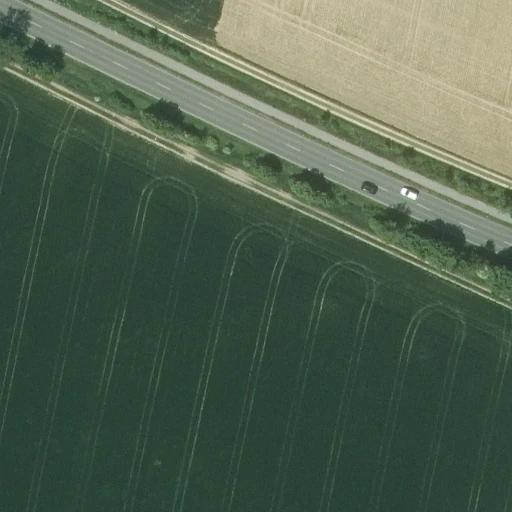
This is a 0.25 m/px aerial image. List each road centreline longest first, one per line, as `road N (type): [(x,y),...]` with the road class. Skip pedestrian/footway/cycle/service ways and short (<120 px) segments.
road 1 (track): [(0,65),(511,309)]
road 2 (secondary): [(511,246),(0,7)]
road 3 (track): [(511,188),(222,64),(98,0)]
